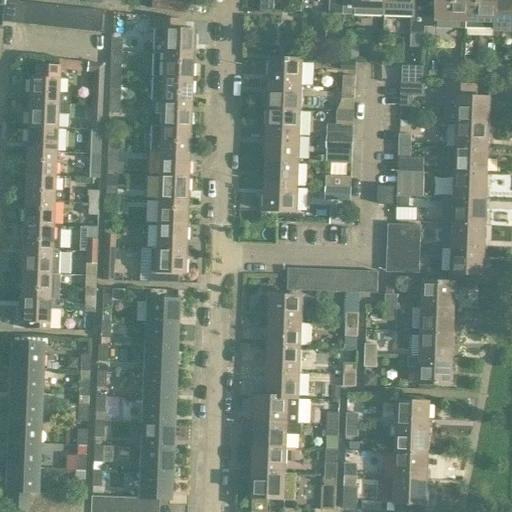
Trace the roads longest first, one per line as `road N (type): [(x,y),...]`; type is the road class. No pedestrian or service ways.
road 1 (residential): [(220,256),(367,260),(369,60)]
road 2 (residential): [(220,256),(228,0)]
road 3 (residential): [(207,511),(220,256)]
road 4 (residential): [(0,104),(11,95),(16,40),(106,49)]
